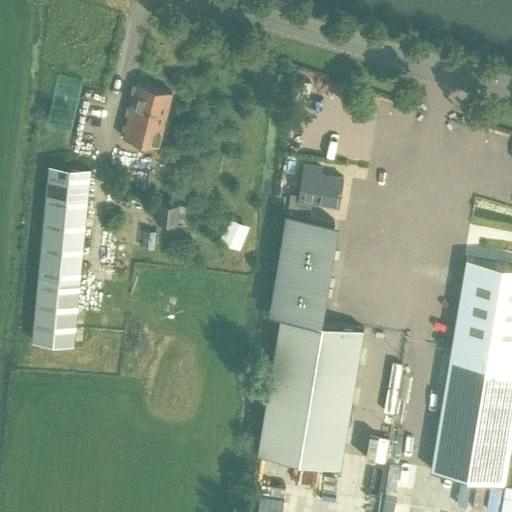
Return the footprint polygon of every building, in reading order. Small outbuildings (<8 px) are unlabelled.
[(171,89),(138,81),(135,80),(121,135),(156,144),(171,89)] [(72,344),(78,277),(88,166),(48,162),(31,340),(72,344)] [(336,204),(342,175),(319,171),(320,165),(302,162),(296,197),(290,196),(288,206),(306,209),(307,199),(336,204)] [(189,225),(191,205),(179,204),(158,202),(156,222),(177,224),(189,225)] [(317,320),(334,220),(287,212),(270,313),(280,315),(257,452),(340,466),(355,378),(363,328),(317,320)] [(241,246),(251,222),(230,214),(221,238),(241,246)] [(479,247),(479,256),(500,256),(500,247),(479,247)] [(511,426),(511,266),(466,258),(448,367),(438,428),(431,469),(503,481),(510,439),(511,426)] [(392,445),(402,447),(415,379),(403,377),(400,398),(401,399),(392,445)] [(384,458),(389,436),(371,432),(366,454),(384,458)] [(282,511),(285,485),(263,483),(260,511),(282,511)]
